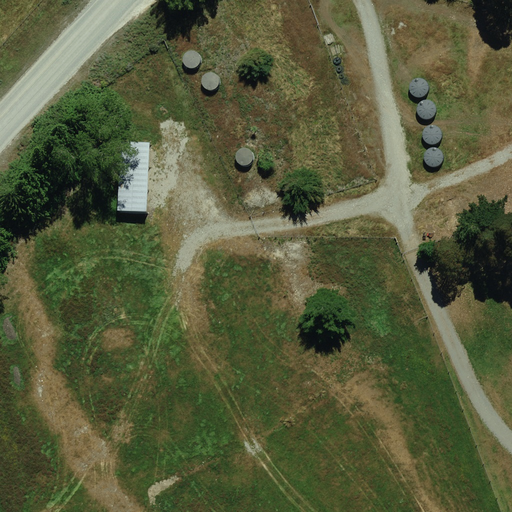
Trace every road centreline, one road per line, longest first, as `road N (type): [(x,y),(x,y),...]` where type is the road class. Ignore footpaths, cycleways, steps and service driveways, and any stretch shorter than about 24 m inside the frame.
road 1 (track): [(372,202),(437,362),(511,474)]
road 2 (unclassified): [(115,0),(0,128)]
